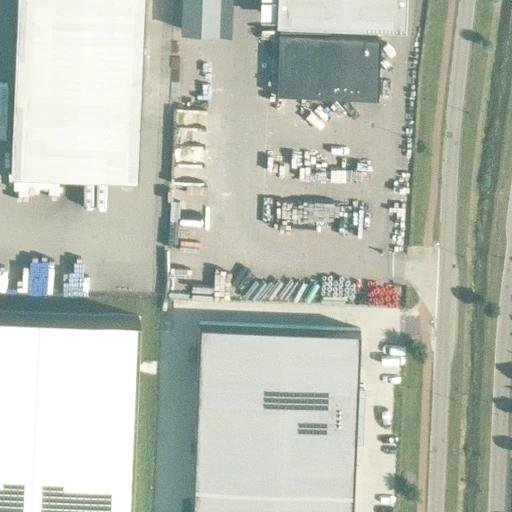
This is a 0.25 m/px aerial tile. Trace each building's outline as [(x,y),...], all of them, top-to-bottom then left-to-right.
[(17,0),(13,112),(140,117),(144,0),(17,0)] [(280,0),(279,18),(401,23),(402,0),(280,0)] [(279,32),(276,94),(378,98),(380,36),(279,32)] [(404,215),(405,190),(385,189),(384,214),(404,215)] [(0,256),(0,266),(53,269),(53,258),(0,256)] [(0,311),(0,511),(131,511),(140,317),(0,311)] [(199,321),(191,511),(352,511),(356,434),(361,434),(363,384),(358,383),(360,328),(199,321)]
